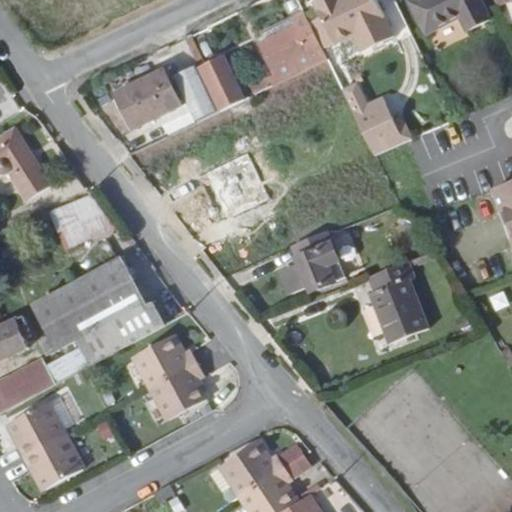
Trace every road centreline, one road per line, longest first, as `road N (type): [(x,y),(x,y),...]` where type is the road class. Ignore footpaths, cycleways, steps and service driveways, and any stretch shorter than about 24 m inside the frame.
road 1 (residential): [(278,393),(34,78)]
road 2 (residential): [(80,511),(242,424),(278,393)]
road 3 (residential): [(204,0),(34,78)]
road 4 (residential): [(382,511),(278,393)]
